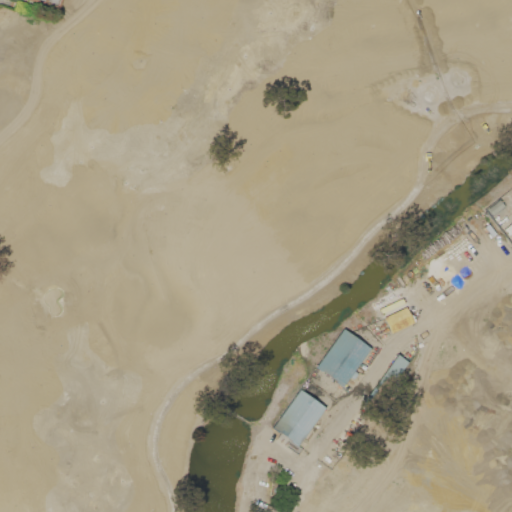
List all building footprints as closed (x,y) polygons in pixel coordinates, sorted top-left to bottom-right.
[(493,215),(488,209),(500,199),(505,206),(493,215)] [(382,317),(390,333),(413,322),(405,306),(382,317)] [(369,348),(342,328),(314,366),(342,386),(369,348)] [(377,380),(388,388),(407,361),(395,354),(377,380)] [(297,446),(324,406),(298,389),(271,428),(297,446)]
